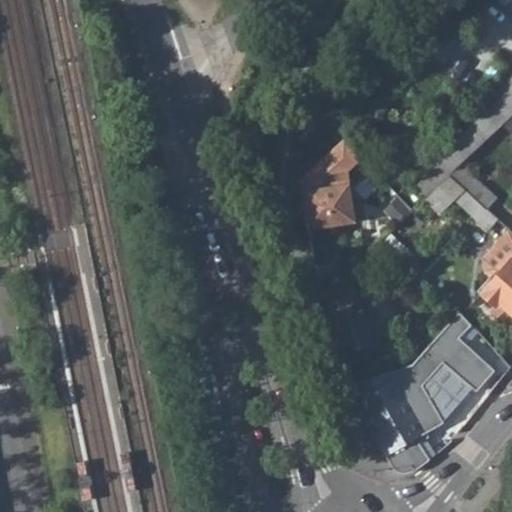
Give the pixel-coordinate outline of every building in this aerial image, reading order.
[(432,52),(441,59),(463,35),(455,27),(432,52)] [(511,85),(410,182),(424,197),(448,174),(460,163),(502,123),(511,113),(511,85)] [(511,113),(502,123),(511,131),(511,113)] [(300,178),(308,228),(355,221),(348,170),(363,157),(344,137),(300,178)] [(460,163),(448,174),(486,208),(496,196),(460,163)] [(448,174),(424,197),(439,212),(454,197),(487,227),(496,217),(486,208),(448,174)] [(473,284),(480,291),(495,304),(498,302),(511,314),(511,231),(508,228),(482,258),(482,267),(485,271),(473,284)] [(366,299),(323,313),(329,330),(333,328),(334,333),(341,354),(379,341),(366,299)] [(411,363),(347,385),(366,419),(369,417),(389,453),(444,422),(429,396),(421,382),(439,361),(475,391),(491,370),(456,339),(468,324),(457,313),(411,363)] [(132,490),(139,488),(135,469),(131,450),(123,451),(132,490)] [(87,460),(79,462),(83,481),(87,501),(95,499),(87,460)]
